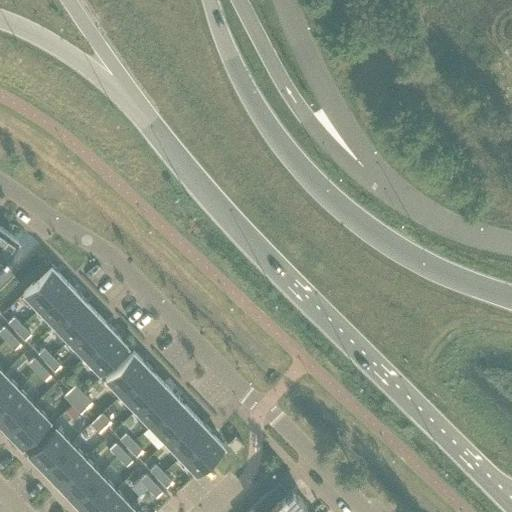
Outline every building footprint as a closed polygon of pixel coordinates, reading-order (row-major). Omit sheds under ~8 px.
[(0,286),(14,274),(2,263),(18,240),(0,226),(0,286)] [(51,265),(23,292),(39,308),(67,282),(55,269),(56,269),(52,265),(51,265)] [(54,324),(83,296),(79,293),(78,294),(67,282),(39,308),(39,309),(54,324)] [(69,340),(97,313),(85,301),(86,300),(83,296),(54,324),(69,340)] [(84,355),(112,328),(109,324),(108,325),(97,313),(69,340),(84,355)] [(16,330),(22,325),(13,316),(8,321),(16,330)] [(30,333),(22,325),(16,330),(24,339),(30,333)] [(0,333),(6,340),(12,334),(3,326),(0,328),(0,333)] [(99,372),(127,345),(115,332),(116,331),(112,328),(84,355),(99,372)] [(20,343),(12,334),(6,340),(14,348),(20,343)] [(52,356),(43,347),(38,353),(46,361),(52,356)] [(120,393),(149,366),(146,363),(145,363),(133,350),(105,377),(120,393)] [(60,365),(52,356),(46,361),(54,370),(60,365)] [(42,365),(33,357),(27,362),(36,371),(42,365)] [(50,374),(42,365),(36,371),(44,380),(50,374)] [(135,409),(163,382),(152,370),(152,369),(149,366),(120,393),(135,409)] [(0,405),(19,387),(4,372),(0,375),(0,405)] [(150,425),(179,397),(176,394),(175,395),(163,382),(135,409),(150,425)] [(83,393),(75,384),(69,390),(77,398),(83,393)] [(34,403),(19,387),(0,405),(0,423),(3,426),(2,427),(5,431),(34,403)] [(77,398),(69,390),(63,395),(71,404),(77,398)] [(91,401),(83,393),(77,398),(85,407),(91,401)] [(165,440),(193,414),(182,401),(179,397),(150,425),(165,440)] [(80,412),(85,407),(77,398),(71,404),(80,412)] [(50,419),(34,403),(5,431),(9,434),(9,433),(22,446),(50,419)] [(110,421),(101,412),(96,417),(104,426),(110,421)] [(180,456),(209,428),(206,425),(205,426),(193,414),(165,440),(180,456)] [(98,432),(104,426),(96,417),(90,423),(98,432)] [(42,469),(71,441),(55,425),(27,452),(40,465),(39,466),(42,469)] [(196,472),(224,446),(211,433),(212,432),(209,428),(180,456),(196,472)] [(133,441),(125,432),(119,438),(128,447),(133,441)] [(234,452),(243,444),(235,435),(226,443),(234,452)] [(86,457),(71,441),(42,469),(45,472),(46,472),(58,484),(86,457)] [(142,450),(133,441),(128,447),(136,455),(142,450)] [(123,451),(115,442),(109,448),(118,456),(123,451)] [(132,459),(123,451),(118,456),(126,465),(132,459)] [(72,500),(101,473),(86,457),(58,484),(70,496),(69,497),(72,500)] [(155,463),(149,469),(158,478),(163,472),(155,463)] [(163,472),(158,478),(166,486),(172,481),(163,472)] [(85,511),(90,511),(116,488),(101,473),(72,500),(75,503),(76,503),(85,511)] [(153,482),(145,473),(139,479),(147,487),(153,482)] [(162,491),(153,482),(147,487),(156,496),(162,491)] [(121,511),(131,504),(116,488),(90,511),(121,511)] [(297,511),(306,504),(290,488),(275,504),(265,494),(245,511),(297,511)]
